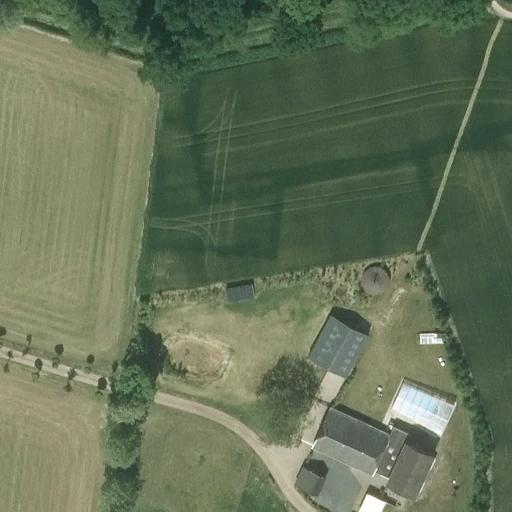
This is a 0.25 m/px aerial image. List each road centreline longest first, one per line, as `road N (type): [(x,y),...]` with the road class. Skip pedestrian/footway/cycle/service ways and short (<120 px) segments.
road 1 (unclassified): [(125,390),(206,410),(243,431),(307,511)]
road 2 (track): [(0,351),(125,390)]
